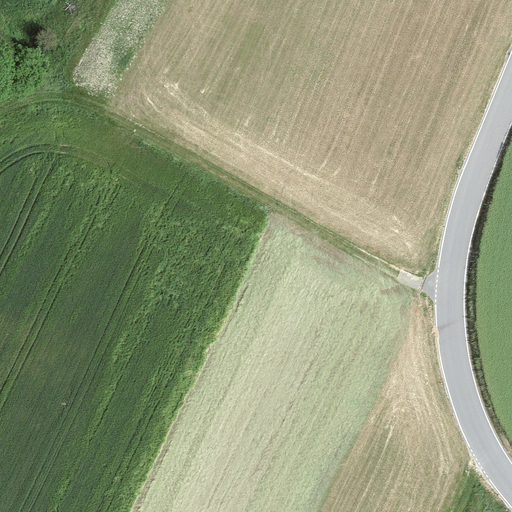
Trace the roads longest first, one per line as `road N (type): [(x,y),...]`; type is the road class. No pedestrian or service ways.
road 1 (track): [(451,294),(93,106),(44,92),(0,102)]
road 2 (tertiary): [(511,90),(462,230),(451,294),(462,381),(511,483)]
